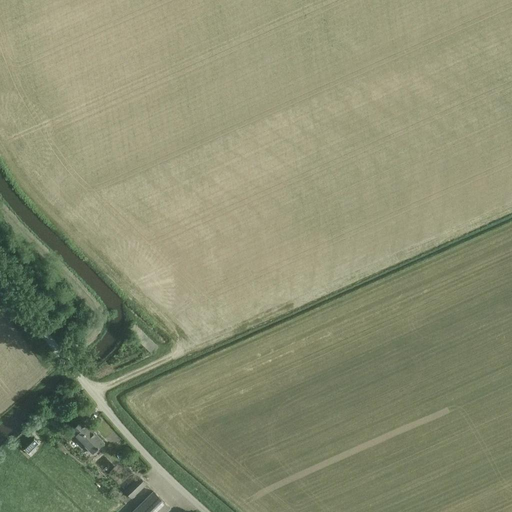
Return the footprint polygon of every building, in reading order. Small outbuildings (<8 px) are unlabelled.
[(152,350),(146,355),(150,359),(156,355),(152,350)] [(93,453),(97,450),(104,443),(82,420),(71,431),(93,453)] [(34,438),(23,449),(28,453),(38,443),(34,438)] [(132,498),(139,491),(147,484),(140,477),(125,491),(132,498)] [(166,511),(170,508),(154,491),(132,511),(166,511)]
